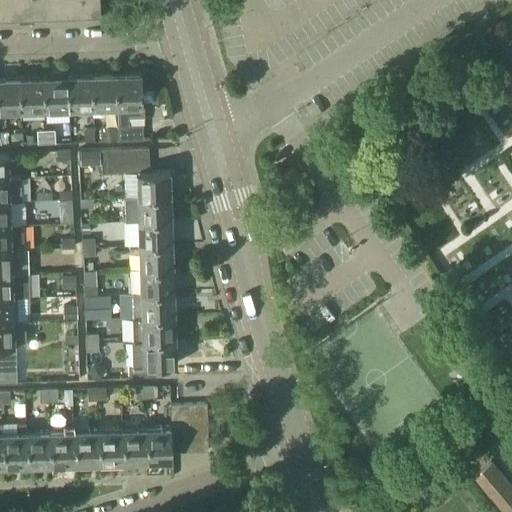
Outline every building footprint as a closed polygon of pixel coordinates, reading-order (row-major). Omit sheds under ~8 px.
[(0,0),(0,11),(33,10),(32,0),(0,0)] [(98,8),(97,0),(32,0),(33,10),(98,8)] [(139,71),(115,72),(117,107),(117,124),(127,124),(127,116),(143,115),(143,103),(140,104),(140,85),(142,85),(142,77),(140,77),(139,71)] [(117,107),(115,72),(91,73),(92,107),(117,107)] [(92,107),(91,73),(66,74),(67,108),(92,107)] [(67,108),(66,74),(43,75),(43,109),(67,108)] [(43,109),(43,75),(18,76),(20,110),(43,109)] [(0,110),(20,110),(18,76),(0,76),(0,110)] [(162,87),(152,88),(152,101),(163,100),(162,87)] [(141,138),(141,123),(117,124),(118,138),(141,138)] [(92,139),(92,127),(84,127),(85,139),(92,139)] [(116,138),(115,127),(100,127),(100,139),(116,138)] [(52,141),(52,129),(44,130),(44,141),(52,141)] [(20,142),(20,132),(11,132),(11,142),(20,142)] [(149,171),(148,146),(108,148),(109,172),(134,171),(135,195),(170,194),(169,170),(149,171)] [(79,149),(79,164),(99,164),(98,148),(79,149)] [(68,157),(68,149),(56,149),(56,157),(68,157)] [(0,176),(8,176),(7,152),(0,152),(0,176)] [(0,200),(9,200),(8,176),(0,176),(0,200)] [(70,197),(70,188),(58,188),(58,198),(70,197)] [(170,194),(135,195),(123,196),(124,220),(136,219),(171,218),(170,194)] [(71,221),(70,197),(58,198),(59,221),(71,221)] [(93,205),(93,197),(80,197),(80,206),(93,205)] [(0,224),(10,224),(9,200),(0,200),(0,224)] [(136,232),(123,232),(123,244),(137,244),(172,243),(171,218),(136,219),(136,232)] [(22,224),(10,224),(0,224),(0,249),(10,249),(22,248),(22,224)] [(72,246),(72,237),(60,237),(60,247),(72,246)] [(95,245),(94,237),(81,237),(81,246),(95,245)] [(172,267),(172,243),(137,244),(138,268),(172,267)] [(95,255),(95,245),(81,246),(82,256),(95,255)] [(72,254),(72,246),(60,247),(61,255),(72,254)] [(0,273),(11,273),(10,249),(0,249),(0,273)] [(173,290),(172,267),(138,268),(138,292),(173,290)] [(11,273),(0,273),(0,297),(12,297),(30,296),(29,272),(11,273)] [(73,286),(73,273),(61,273),(61,286),(73,286)] [(96,294),(96,285),(83,286),(83,294),(96,294)] [(173,290),(138,292),(132,292),(133,316),(174,315),(173,290)] [(0,321),(13,321),(12,297),(0,297),(0,321)] [(105,313),(105,298),(88,299),(88,313),(105,313)] [(75,316),(75,303),(62,304),(63,317),(75,316)] [(175,339),(174,315),(133,316),(134,340),(140,340),(175,339)] [(0,346),(13,346),(13,321),(0,321),(0,346)] [(77,341),(77,333),(63,334),(64,342),(77,341)] [(98,342),(97,333),(84,334),(85,342),(98,342)] [(176,364),(175,339),(140,340),(141,365),(127,365),(127,377),(156,376),(156,365),(176,364)] [(98,352),(98,342),(85,342),(85,352),(98,352)] [(0,357),(14,357),(14,346),(13,346),(0,346),(0,357)] [(0,370),(15,370),(14,357),(0,357),(0,370)] [(0,382),(15,382),(15,370),(0,370),(0,382)] [(142,396),(141,384),(133,384),(134,396),(142,396)] [(152,396),(151,384),(141,384),(142,396),(152,396)] [(103,397),(103,385),(94,386),(94,398),(103,397)] [(94,398),(94,386),(85,386),(86,398),(94,398)] [(47,399),(46,387),(37,388),(38,400),(47,399)] [(55,399),(55,387),(46,387),(47,399),(55,399)] [(0,400),(10,401),(10,389),(0,388),(0,400)] [(195,426),(194,402),(182,403),(183,426),(195,426)] [(207,425),(206,402),(194,402),(195,426),(207,425)] [(183,426),(182,403),(170,403),(171,425),(170,425),(170,427),(183,426)] [(15,430),(0,430),(0,442),(1,466),(24,465),(23,430),(23,421),(15,421),(15,430)] [(171,451),(170,427),(170,425),(143,426),(144,461),(171,460),(171,451)] [(208,450),(207,425),(195,426),(196,450),(208,450)] [(121,462),(120,426),(96,427),(97,462),(121,462)] [(144,461),(143,426),(120,426),(121,462),(144,461)] [(184,450),(183,426),(170,427),(171,451),(184,450)] [(196,450),(195,426),(183,426),(184,450),(196,450)] [(97,462),(96,427),(72,428),(73,463),(97,462)] [(73,463),(72,428),(48,429),(49,464),(73,463)] [(49,464),(48,429),(23,430),(24,465),(49,464)] [(511,511),(511,485),(491,459),(473,473),(503,510),(500,511),(511,511)]
